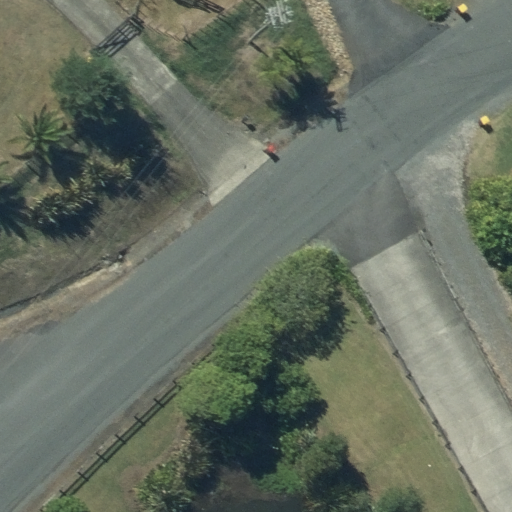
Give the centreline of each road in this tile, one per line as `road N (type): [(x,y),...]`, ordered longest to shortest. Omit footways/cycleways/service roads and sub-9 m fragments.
road 1 (unclassified): [(330,161),(96,344),(0,434)]
road 2 (unclassified): [(330,161),(511,488)]
road 3 (unclassified): [(511,42),(330,161)]
road 4 (unknown): [(408,109),(351,0)]
